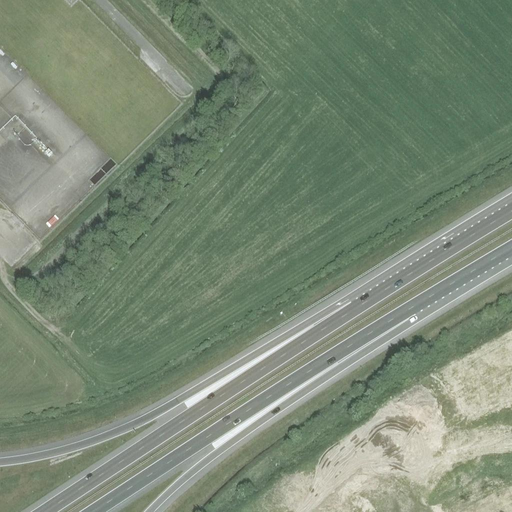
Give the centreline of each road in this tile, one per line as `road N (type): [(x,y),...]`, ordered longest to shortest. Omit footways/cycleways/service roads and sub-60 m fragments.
road 1 (motorway): [(358,306),(293,332),(123,431),(0,461)]
road 2 (motorway): [(93,511),(412,307)]
road 3 (motorway): [(358,306),(44,511)]
road 4 (motorway): [(154,511),(412,307)]
road 5 (motorway): [(511,211),(358,306)]
